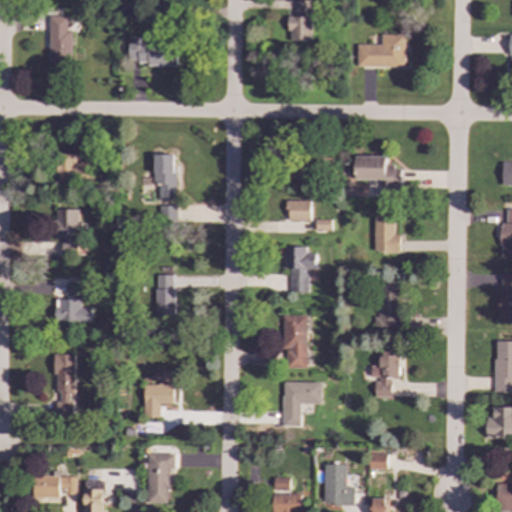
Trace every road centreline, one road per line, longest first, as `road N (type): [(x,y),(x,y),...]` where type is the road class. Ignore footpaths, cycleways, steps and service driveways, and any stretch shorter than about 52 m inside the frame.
road 1 (residential): [(511,116),(0,109)]
road 2 (residential): [(232,0),(227,511)]
road 3 (residential): [(460,0),(453,499)]
road 4 (residential): [(2,0),(1,447)]
